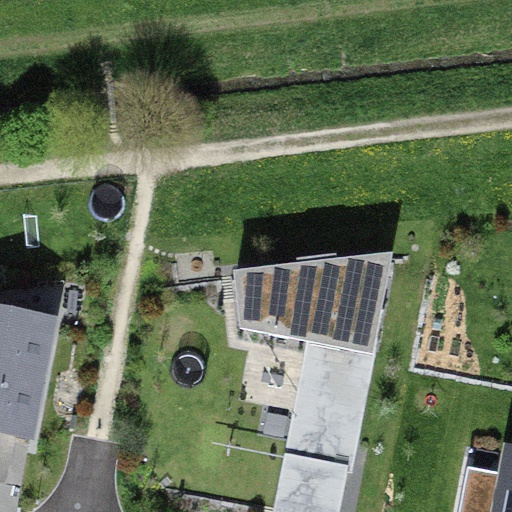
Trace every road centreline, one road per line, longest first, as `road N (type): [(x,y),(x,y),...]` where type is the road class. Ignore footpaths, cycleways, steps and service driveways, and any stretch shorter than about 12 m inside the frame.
road 1 (track): [(0,175),(511,121)]
road 2 (track): [(0,36),(284,0)]
